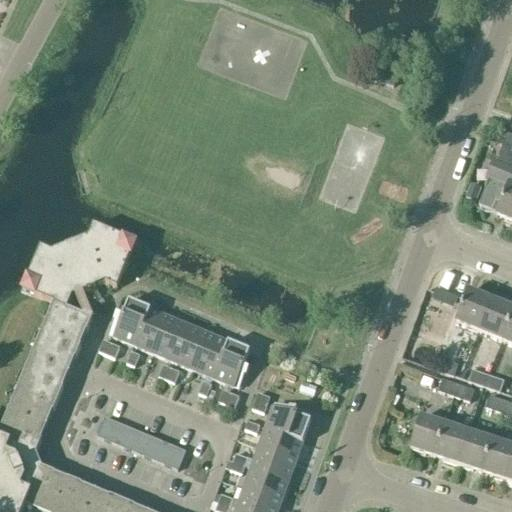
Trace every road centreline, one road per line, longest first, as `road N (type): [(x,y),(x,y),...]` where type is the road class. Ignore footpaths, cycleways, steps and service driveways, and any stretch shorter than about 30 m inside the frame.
road 1 (residential): [(183,511),(53,456),(83,388),(161,417)]
road 2 (residential): [(339,476),(426,240)]
road 3 (residential): [(426,240),(505,8)]
road 4 (residential): [(197,511),(220,441),(161,417)]
